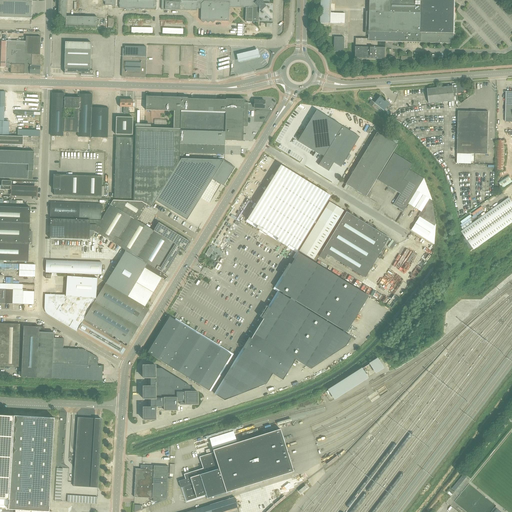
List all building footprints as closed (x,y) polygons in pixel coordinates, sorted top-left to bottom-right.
[(0,0),(0,17),(31,18),(32,0),(34,0),(0,0)] [(59,0),(59,18),(66,18),(66,26),(97,27),(97,21),(98,17),(66,16),(66,0),(59,0)] [(102,0),(103,0),(104,2),(105,2),(105,5),(115,5),(115,0),(119,0),(119,8),(136,9),(137,8),(138,8),(138,9),(155,9),(155,0),(161,0),(161,9),(180,10),(180,7),(182,7),(182,8),(196,9),(197,8),(201,8),(201,9),(201,20),(203,23),(206,20),(208,23),(210,20),(213,23),(215,20),(229,21),(229,7),(246,8),(245,21),(252,22),(252,21),(253,21),(253,22),(259,22),(259,8),(259,5),(258,4),(260,2),(260,3),(264,3),(269,4),(269,3),(269,0),(102,0)] [(321,0),(321,23),(331,23),(331,13),(331,12),(331,0),(321,0)] [(386,41),(454,43),(454,0),(369,0),(369,38),(356,38),(356,58),(385,59),(386,41)] [(331,12),(331,23),(344,24),(345,12),(331,12)] [(6,41),(6,68),(11,68),(11,73),(24,73),(30,73),(30,74),(40,74),(40,66),(41,37),(26,37),(26,41),(6,41)] [(329,52),(331,52),(343,52),(344,37),(330,37),(329,49),(329,52)] [(65,42),(65,49),(65,69),(65,73),(81,74),(81,75),(93,76),(94,71),(90,71),(91,42),(65,42)] [(123,48),(122,56),(122,77),(145,77),(146,47),(125,46),(125,48),(123,48)] [(236,55),(238,63),(259,58),(257,50),(236,55)] [(466,84),(456,85),(457,94),(463,93),(463,91),(467,91),(466,84)] [(457,94),(456,85),(452,85),(451,85),(428,88),(429,97),(429,103),(458,100),(457,94)] [(0,135),(9,135),(9,122),(4,121),(5,92),(0,91),(0,135)] [(63,136),(64,132),(78,132),(78,136),(107,137),(108,108),(92,108),(92,94),(80,94),(80,98),(65,97),(65,94),(52,93),(51,136),(63,136)] [(136,127),(134,200),(142,200),(152,206),(155,201),(187,220),(212,179),(223,186),(235,167),(223,160),(181,159),(183,155),(184,153),(186,98),(176,97),(150,97),(146,96),(145,110),(174,111),(181,111),(180,129),(173,128),(145,128),(145,124),(136,124),(136,127)] [(376,102),(382,107),(385,110),(391,103),(389,101),(387,100),(386,101),(385,100),(381,96),(376,102)] [(186,98),(184,153),(224,154),(224,140),(243,141),(243,126),(247,126),(248,102),(244,102),(244,99),(225,99),(225,100),(188,98),(186,98)] [(298,140),(323,156),(342,126),(316,110),(298,140)] [(161,111),(147,113),(148,121),(151,120),(152,123),(156,123),(156,118),(162,117),(161,111)] [(487,154),(488,111),(473,111),(458,111),(457,153),(472,153),(474,153),(487,154)] [(133,117),(116,117),(116,134),(133,135),(133,117)] [(342,126),(323,156),(333,162),(341,167),(359,136),(342,126)] [(18,136),(22,136),(40,136),(40,127),(34,127),(34,130),(18,130),(18,136)] [(377,133),(345,184),(346,184),(348,186),(354,189),(353,189),(357,191),(359,193),(366,197),(376,179),(393,152),(397,145),(377,133)] [(0,144),(23,145),(23,136),(0,135),(0,144)] [(131,198),(133,138),(116,137),(115,198),(131,198)] [(504,170),(505,140),(501,140),(497,140),(497,154),(496,164),(496,170),(504,170)] [(0,150),(0,177),(32,179),(32,171),(33,171),(34,151),(0,150)] [(393,205),(399,209),(398,210),(402,213),(423,178),(409,170),(412,164),(394,153),(377,179),(400,193),(393,205)] [(471,161),(472,153),(457,153),(457,163),(471,163),(471,161)] [(257,227),(267,233),(268,232),(301,178),(280,165),(247,219),(257,226),(257,227)] [(511,180),(508,175),(498,182),(502,188),(511,181),(511,180)] [(98,198),(98,178),(50,177),(49,197),(98,198)] [(317,187),(301,178),(268,232),(278,238),(277,239),(283,242),(317,187)] [(434,244),(436,224),(432,200),(423,179),(408,204),(421,211),(418,216),(419,217),(411,230),(434,244)] [(12,181),(2,180),(2,186),(0,186),(0,189),(10,190),(10,186),(12,186),(12,181)] [(331,196),(317,187),(283,242),(288,245),(297,250),(331,196)] [(511,199),(462,231),(467,239),(466,240),(473,252),(511,227),(511,199)] [(126,250),(142,224),(137,220),(146,204),(148,205),(142,201),(114,200),(101,220),(95,231),(126,250)] [(102,204),(51,202),(51,218),(101,220),(102,214),(102,209),(102,204)] [(0,206),(0,223),(20,224),(29,224),(30,207),(0,206)] [(340,216),(326,208),(299,250),(313,259),(340,216)] [(366,277),(389,237),(346,211),(319,256),(324,259),(328,254),(366,277)] [(51,239),(89,240),(95,231),(101,220),(50,219),(50,225),(50,231),(49,238),(51,238),(51,239)] [(142,224),(126,250),(164,273),(165,274),(181,248),(185,250),(190,241),(158,222),(153,230),(142,224)] [(0,223),(0,243),(21,244),(29,244),(32,244),(32,231),(29,231),(29,224),(20,224),(0,223)] [(0,243),(0,260),(28,261),(29,244),(21,244),(0,243)] [(105,283),(106,283),(145,307),(164,273),(126,250),(120,260),(105,283)] [(285,278),(278,289),(278,290),(346,332),(368,296),(300,254),(293,266),(291,264),(283,277),(285,278)] [(67,273),(67,276),(74,276),(74,273),(101,274),(101,262),(46,260),(46,272),(67,273)] [(0,270),(18,270),(18,262),(0,262),(0,270)] [(35,265),(25,264),(20,264),(19,276),(35,276),(35,265)] [(67,276),(66,287),(68,287),(92,289),(78,312),(85,316),(97,297),(97,277),(74,276),(67,276)] [(0,283),(0,286),(0,288),(6,289),(6,291),(13,291),(23,291),(23,290),(23,284),(2,283),(0,283)] [(85,316),(84,318),(110,334),(127,344),(149,309),(145,307),(106,283),(97,297),(85,316)] [(45,308),(45,309),(45,310),(46,312),(47,313),(48,313),(49,315),(66,325),(68,321),(69,322),(71,318),(73,320),(76,315),(74,314),(76,311),(78,312),(92,289),(68,287),(66,287),(66,295),(68,295),(67,296),(62,306),(60,305),(56,309),(52,305),(54,302),(53,300),(50,303),(45,307),(45,308)] [(23,291),(23,304),(34,305),(34,292),(27,292),(27,290),(23,290),(23,291)] [(13,291),(12,304),(23,304),(23,291),(13,291)] [(263,318),(254,334),(295,359),(310,369),(346,346),(351,337),(279,292),(270,307),(268,306),(261,317),(263,318)] [(45,306),(45,307),(50,303),(53,300),(54,302),(52,305),(56,309),(60,305),(62,306),(67,296),(68,295),(66,295),(56,295),(45,294),(45,306)] [(68,321),(66,325),(76,331),(84,318),(85,316),(78,312),(76,311),(74,314),(76,315),(73,320),(71,318),(69,322),(68,321)] [(168,365),(190,329),(170,316),(147,352),(168,365)] [(84,318),(77,331),(120,357),(127,346),(109,336),(110,334),(84,318)] [(0,366),(19,367),(20,341),(21,341),(21,336),(20,336),(20,324),(0,322),(0,366)] [(21,376),(30,376),(32,326),(24,326),(21,376)] [(32,326),(30,376),(37,377),(102,381),(103,365),(98,365),(98,357),(84,349),(64,348),(64,338),(54,337),(54,332),(39,332),(39,327),(32,326)] [(211,342),(190,329),(168,365),(188,378),(211,342)] [(244,349),(241,354),(272,373),(283,380),(295,359),(254,334),(251,338),(249,337),(242,348),(244,349)] [(231,354),(211,342),(188,378),(209,390),(231,354)] [(272,373),(241,354),(232,369),(230,368),(224,379),(225,380),(216,395),(224,400),(266,383),(272,373)] [(383,368),(377,359),(370,363),(376,372),(383,368)] [(185,402),(185,404),(197,404),(197,391),(190,391),(190,386),(161,368),(155,368),(155,365),(143,365),(143,377),(149,377),(149,386),(143,386),(143,398),(149,398),(149,407),(143,407),(143,419),(156,419),(155,408),(164,408),(164,410),(177,410),(176,402),(185,402)] [(334,399),(367,378),(361,369),(329,390),(333,387),(339,396),(334,398),(334,399)] [(0,511),(52,511),(49,511),(55,417),(14,415),(0,414),(0,511)] [(76,482),(74,482),(74,485),(74,486),(75,486),(97,488),(101,419),(77,417),(74,476),(76,478),(76,482)] [(207,498),(293,471),(291,465),(289,458),(287,450),(284,442),(282,435),(280,429),(213,450),(213,452),(199,457),(203,468),(184,474),(185,479),(179,481),(181,487),(182,487),(187,501),(206,495),(207,498)] [(136,468),(134,497),(153,498),(153,500),(159,501),(159,498),(164,498),(167,497),(169,466),(143,465),(143,469),(136,468)] [(452,488),(455,491),(467,477),(464,474),(452,488)] [(300,490),(303,494),(310,489),(307,484),(300,490)] [(235,497),(225,500),(228,510),(238,507),(235,497)] [(225,500),(215,503),(217,511),(221,511),(228,510),(225,500)]
